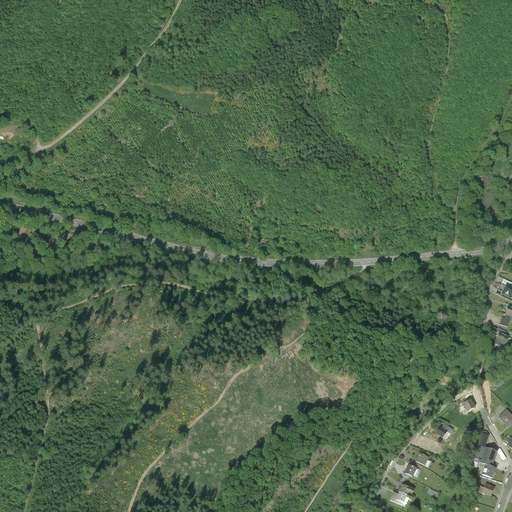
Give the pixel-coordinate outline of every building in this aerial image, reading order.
[(511,287),(507,285),(503,294),(511,298),(511,295),(511,287)] [(500,333),(495,343),(495,345),(498,346),(499,345),(501,342),(505,345),(509,337),(505,335),(500,333)] [(471,401),(463,405),(467,412),(475,408),(471,401)] [(511,416),(507,411),(499,419),(500,418),(504,423),(503,423),(507,427),(511,423),(511,416)] [(447,432),(446,432),(449,435),(453,431),(444,424),(441,428),(447,432)] [(442,439),(446,432),(447,432),(441,428),(440,428),(435,434),(442,439)] [(439,446),(432,443),(428,441),(427,442),(424,449),(436,455),(437,452),(437,453),(439,449),(438,449),(439,446)] [(496,453),(486,449),(481,464),(485,466),(482,476),(491,479),(495,469),(491,467),(496,453)] [(428,458),(419,454),(415,462),(424,466),(428,458)] [(416,469),(409,465),(405,473),(412,477),(416,469)] [(402,485),(399,491),(407,495),(409,492),(411,493),(413,490),(402,485)] [(494,489),(486,486),(482,493),(491,496),(494,489)] [(430,488),(428,493),(437,497),(439,492),(430,488)] [(402,506),(407,495),(399,491),(398,494),(393,492),(390,500),(402,506)]
